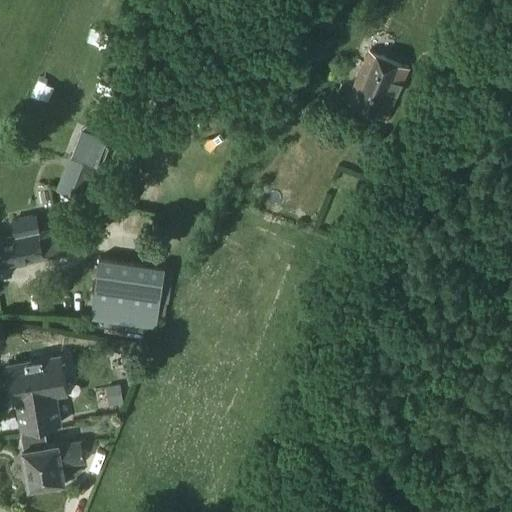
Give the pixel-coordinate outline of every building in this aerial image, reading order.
[(100,58),(104,42),(88,37),(83,54),(100,58)] [(473,48),(451,39),(443,57),(465,66),(473,48)] [(409,68),(370,51),(347,103),(386,120),(409,68)] [(51,102),(59,82),(40,74),(32,94),(51,102)] [(84,197),(106,141),(80,131),(59,187),(84,197)] [(126,212),(132,196),(114,189),(116,185),(100,179),(92,199),(126,212)] [(57,227),(42,231),(38,212),(12,218),(16,236),(0,239),(0,265),(63,251),(57,227)] [(165,267),(100,257),(93,300),(91,317),(157,327),(159,309),(165,267)] [(21,435),(45,431),(44,427),(62,424),(58,398),(67,396),(60,356),(10,366),(21,435)] [(124,402),(121,383),(106,386),(109,405),(124,402)] [(48,448),(45,431),(21,435),(31,490),(51,486),(54,488),(61,487),(63,483),(66,483),(63,467),(84,463),(81,443),(65,447),(64,444),(48,448)]
